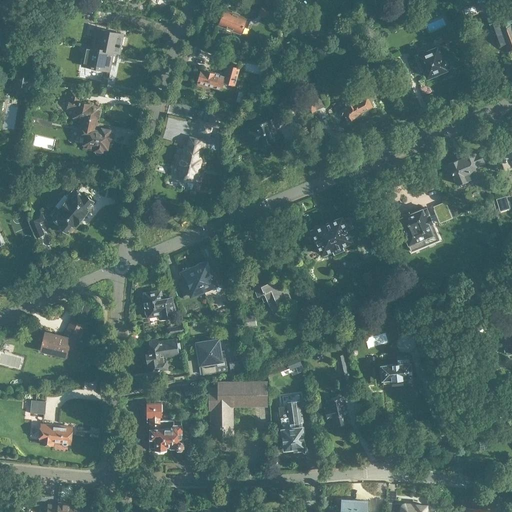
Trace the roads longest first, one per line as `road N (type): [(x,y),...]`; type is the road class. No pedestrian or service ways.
road 1 (residential): [(121,266),(511,100)]
road 2 (residential): [(121,266),(141,154),(192,0)]
road 3 (residential): [(119,480),(392,467)]
road 4 (residential): [(119,480),(113,340),(121,266)]
road 5 (residential): [(392,467),(511,408)]
road 6 (residential): [(0,318),(121,266)]
road 7 (residential): [(511,483),(392,467)]
